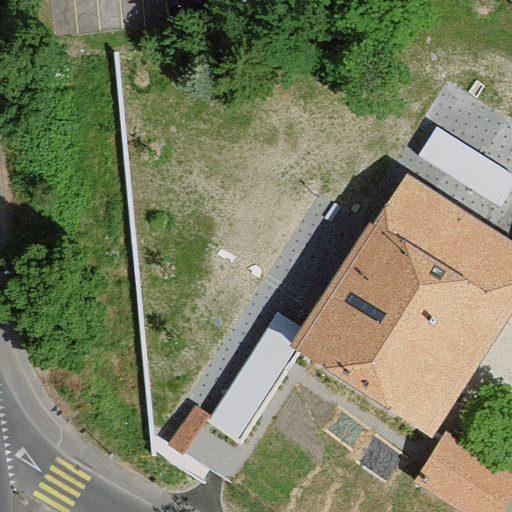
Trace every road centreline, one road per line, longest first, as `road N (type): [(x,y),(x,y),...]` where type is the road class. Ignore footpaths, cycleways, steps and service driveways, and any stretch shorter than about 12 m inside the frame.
road 1 (unknown): [(511,153),(451,133),(400,146),(366,170),(247,304)]
road 2 (primary): [(110,511),(0,432)]
